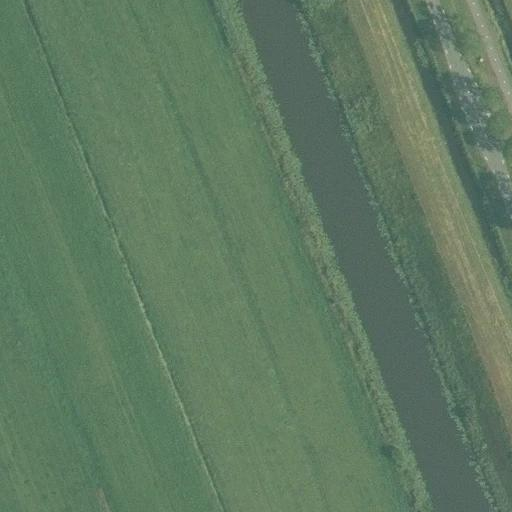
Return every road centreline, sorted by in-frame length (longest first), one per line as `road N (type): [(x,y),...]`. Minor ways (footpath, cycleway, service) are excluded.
road 1 (track): [(511,358),(371,0)]
road 2 (unclassified): [(511,217),(426,0)]
